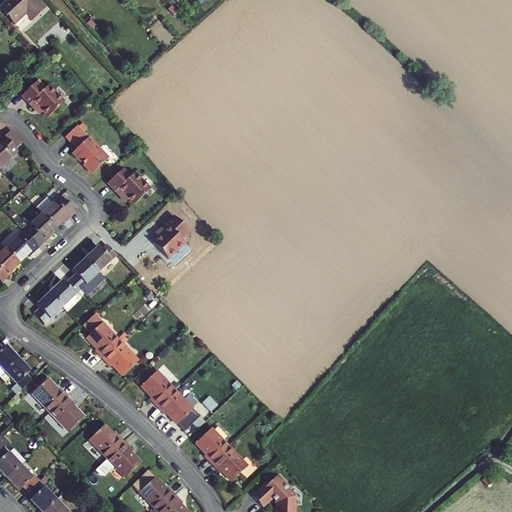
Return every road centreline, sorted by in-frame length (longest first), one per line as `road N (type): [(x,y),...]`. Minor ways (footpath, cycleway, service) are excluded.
road 1 (residential): [(214,511),(203,490),(125,410),(0,318)]
road 2 (residential): [(0,311),(95,214),(90,198),(44,161),(18,122),(0,117)]
road 3 (unclassified): [(425,511),(511,427)]
